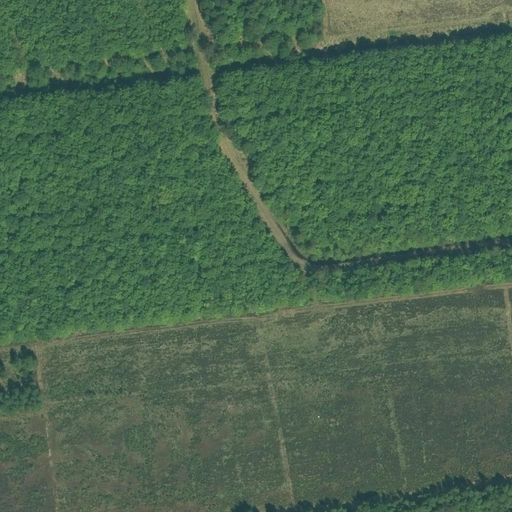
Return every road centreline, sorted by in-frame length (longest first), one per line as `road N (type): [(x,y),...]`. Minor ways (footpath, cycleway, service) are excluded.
road 1 (track): [(511,45),(0,112)]
road 2 (track): [(511,236),(330,263),(288,258),(223,151),(184,0)]
